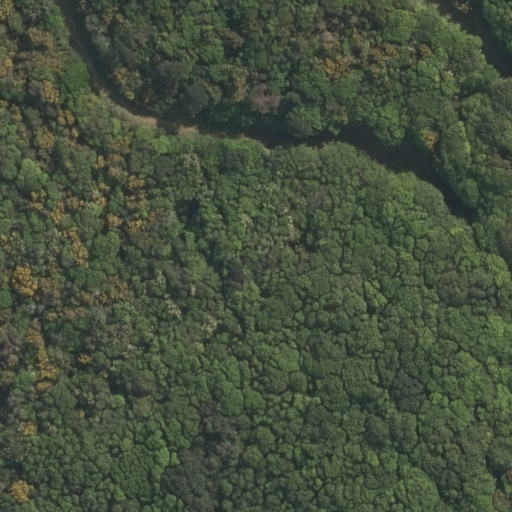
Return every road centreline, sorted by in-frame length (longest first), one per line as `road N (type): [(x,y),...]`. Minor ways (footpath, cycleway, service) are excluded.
road 1 (track): [(64,0),(92,62),(166,116),(429,169),(478,242),(511,326)]
road 2 (track): [(511,89),(503,71),(406,0)]
